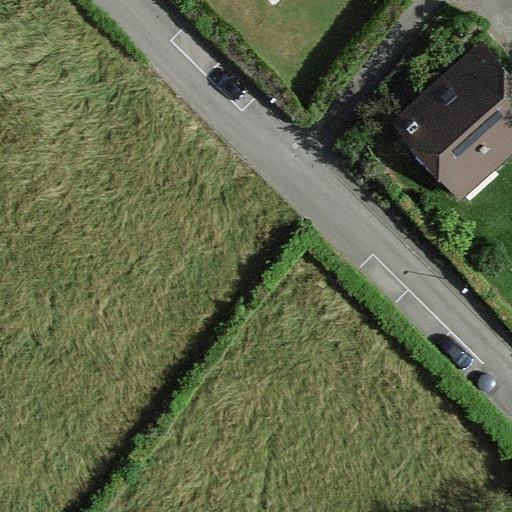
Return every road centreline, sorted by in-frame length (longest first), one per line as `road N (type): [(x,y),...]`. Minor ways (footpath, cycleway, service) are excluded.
road 1 (residential): [(511,367),(148,0)]
road 2 (unknown): [(304,158),(436,0)]
